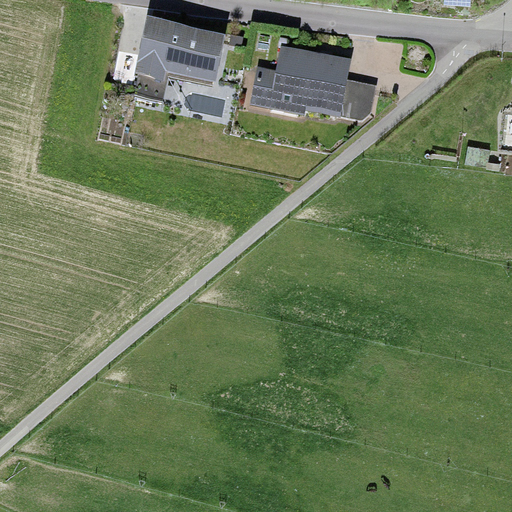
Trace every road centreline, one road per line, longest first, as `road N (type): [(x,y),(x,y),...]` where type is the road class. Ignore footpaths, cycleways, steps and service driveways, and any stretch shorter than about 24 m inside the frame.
road 1 (residential): [(0,434),(442,72),(460,39)]
road 2 (unclassified): [(151,0),(460,39)]
